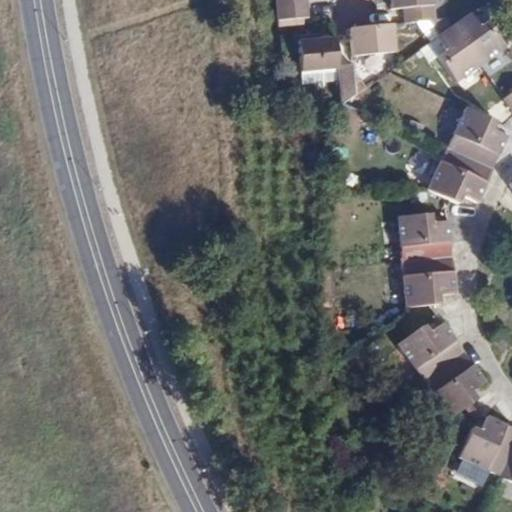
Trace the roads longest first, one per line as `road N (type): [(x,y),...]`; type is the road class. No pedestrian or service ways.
road 1 (secondary): [(199,511),(138,373),(84,216),(37,0)]
road 2 (residential): [(511,407),(480,363),(464,294),(481,219),(511,168)]
